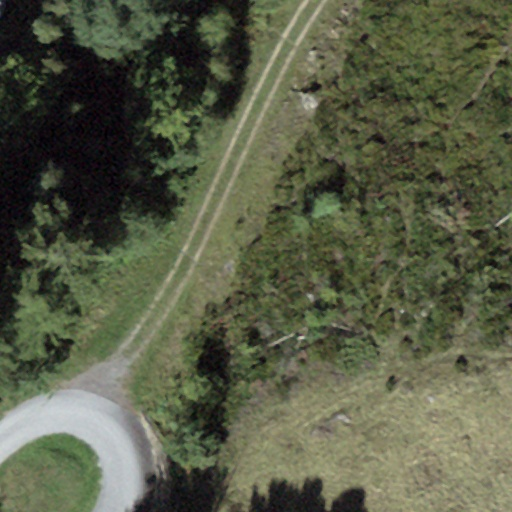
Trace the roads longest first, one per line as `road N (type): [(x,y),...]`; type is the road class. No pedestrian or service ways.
road 1 (track): [(103,408),(194,250),(283,39),(312,0)]
road 2 (track): [(109,511),(132,443),(103,408),(83,401),(51,408),(0,448)]
